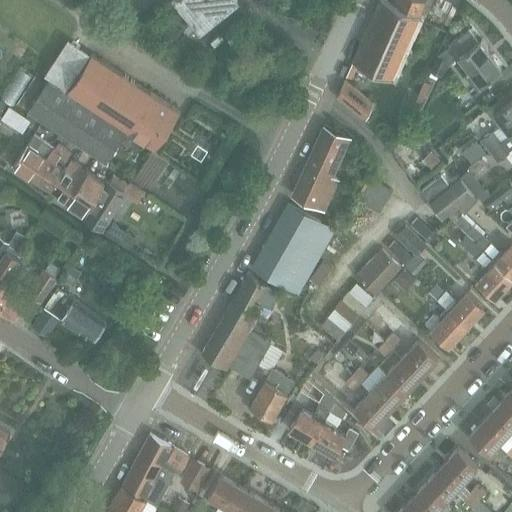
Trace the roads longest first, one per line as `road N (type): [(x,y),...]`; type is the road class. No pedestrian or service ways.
road 1 (tertiary): [(149,392),(288,149),(360,0)]
road 2 (residential): [(511,324),(344,504)]
road 3 (residential): [(344,504),(149,392)]
road 4 (residential): [(134,416),(0,331)]
